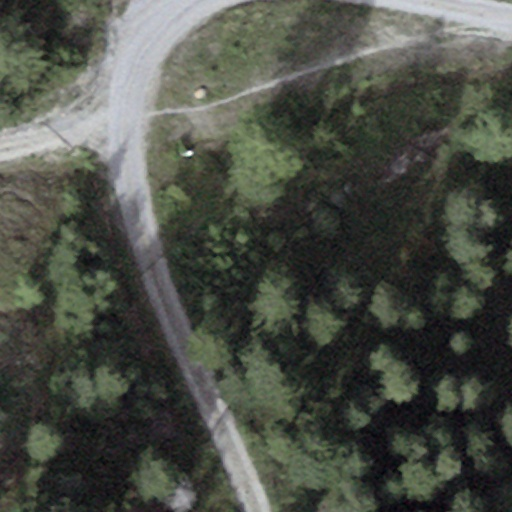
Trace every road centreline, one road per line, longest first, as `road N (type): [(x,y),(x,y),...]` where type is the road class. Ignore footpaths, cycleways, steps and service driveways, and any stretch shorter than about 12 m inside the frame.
road 1 (track): [(124,108),(127,179),(149,252),(258,511)]
road 2 (track): [(203,0),(186,5),(144,45),(124,108)]
road 3 (track): [(124,108),(52,139),(0,149)]
